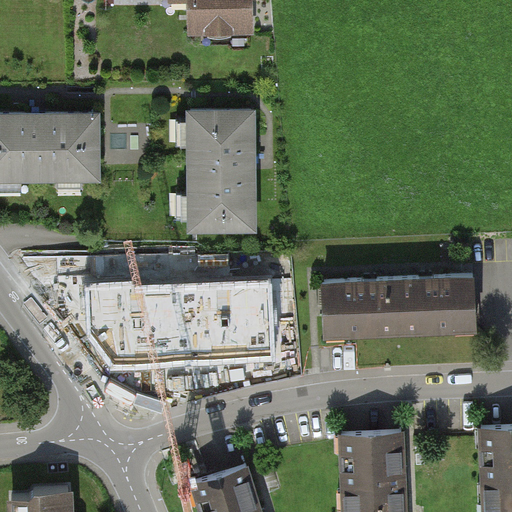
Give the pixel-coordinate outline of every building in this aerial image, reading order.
[(257,35),(255,0),(182,0),(184,37),(257,35)] [(253,108),(190,108),(191,224),(254,224),(253,164),(253,108)] [(38,111),(0,110),(0,174),(97,174),(97,110),(38,111)] [(474,273),(399,276),(401,326),(476,323),(474,273)] [(399,276),(324,279),(326,329),(401,326),(399,276)] [(72,309),(123,390),(171,361),(120,279),(72,309)] [(283,358),(273,292),(193,303),(202,370),(283,358)] [(511,511),(511,422),(482,424),(485,511),(511,511)] [(342,430),(345,511),(406,511),(404,464),(402,427),(342,430)] [(262,511),(247,464),(187,483),(196,511),(262,511)] [(75,511),(74,493),(4,496),(4,511),(75,511)]
